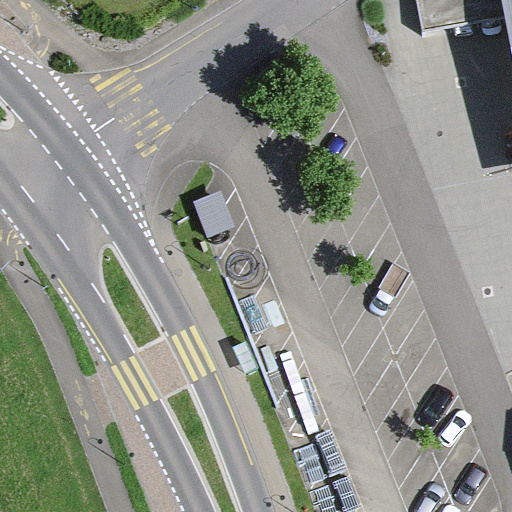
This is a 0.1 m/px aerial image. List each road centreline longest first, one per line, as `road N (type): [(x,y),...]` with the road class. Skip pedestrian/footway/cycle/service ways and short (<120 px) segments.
road 1 (residential): [(319,0),(352,57),(511,465)]
road 2 (secondary): [(49,188),(164,367),(228,511)]
road 3 (unclassified): [(49,188),(136,114),(297,0)]
